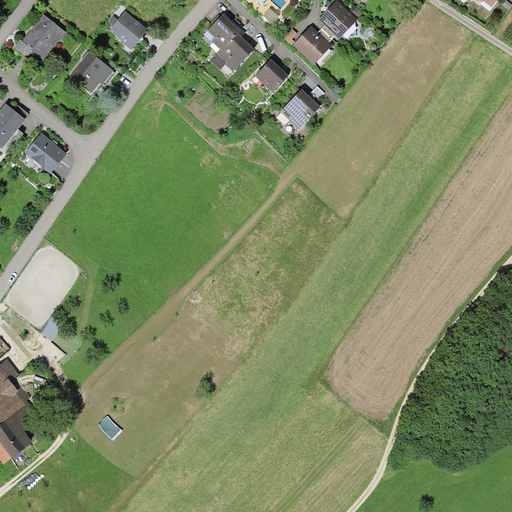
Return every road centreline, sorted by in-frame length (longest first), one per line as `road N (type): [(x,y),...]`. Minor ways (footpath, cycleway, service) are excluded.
road 1 (track): [(511,261),(420,369),(374,484),(352,511)]
road 2 (residential): [(210,0),(90,151)]
road 3 (residential): [(90,151),(0,285)]
